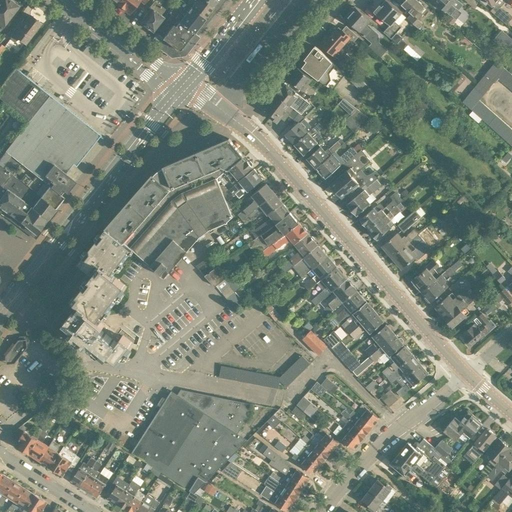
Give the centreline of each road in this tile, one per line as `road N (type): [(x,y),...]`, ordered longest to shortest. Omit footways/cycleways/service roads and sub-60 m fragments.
road 1 (residential): [(465,374),(238,122)]
road 2 (residential): [(321,511),(399,428),(465,374)]
road 3 (tertiary): [(180,88),(73,224)]
road 4 (residential): [(238,122),(335,0)]
road 5 (tertiary): [(180,88),(62,0)]
road 6 (tertiary): [(0,324),(73,224)]
